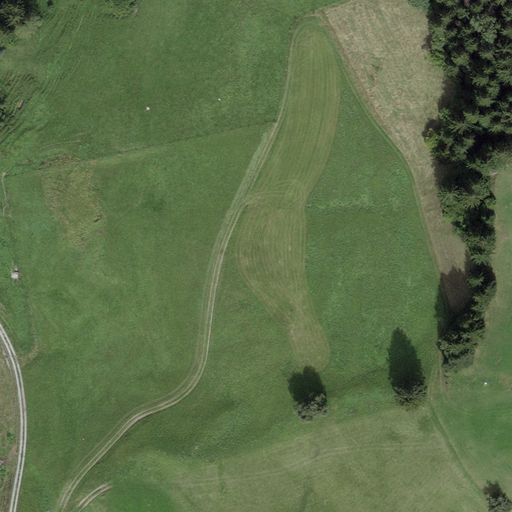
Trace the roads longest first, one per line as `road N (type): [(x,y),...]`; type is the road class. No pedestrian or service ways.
road 1 (track): [(59,511),(136,417),(179,399),(198,374),(219,259),(260,167),(282,99),(292,29),(302,18),(323,27),(372,122),(408,165),(447,301),(433,405),(457,454),(509,511)]
road 2 (track): [(12,511),(22,407),(0,331)]
